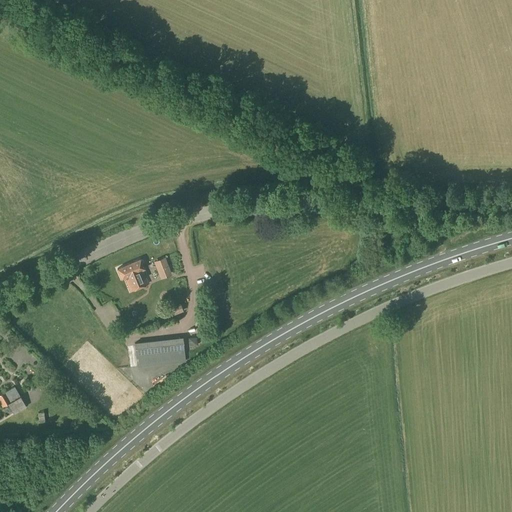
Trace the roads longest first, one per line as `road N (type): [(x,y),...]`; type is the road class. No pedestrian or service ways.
road 1 (primary): [(56,511),(167,412),(279,336),(394,279),(511,239)]
road 2 (track): [(511,198),(288,179),(229,185),(124,215),(0,278)]
road 3 (unclassified): [(511,263),(393,305),(281,364),(168,441),(90,511)]
